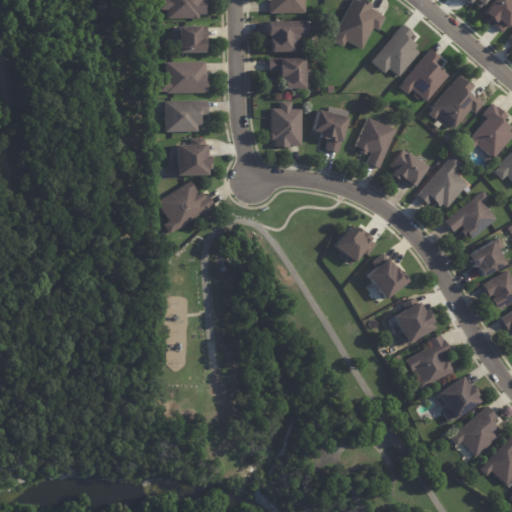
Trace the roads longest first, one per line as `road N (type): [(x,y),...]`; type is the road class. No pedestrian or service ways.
road 1 (residential): [(511,393),(400,226),(335,188),(249,182)]
road 2 (residential): [(233,0),(235,104),(249,182)]
road 3 (residential): [(511,83),(411,0)]
